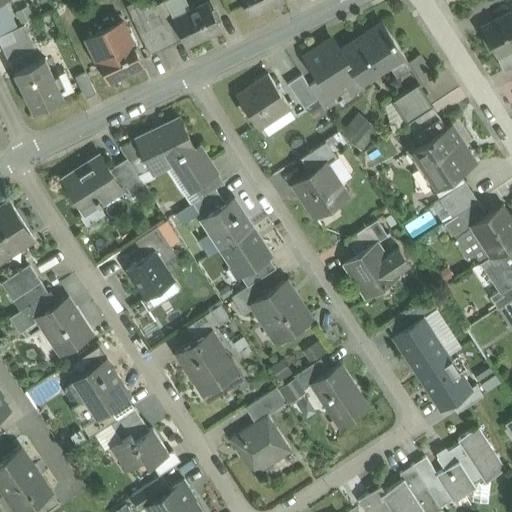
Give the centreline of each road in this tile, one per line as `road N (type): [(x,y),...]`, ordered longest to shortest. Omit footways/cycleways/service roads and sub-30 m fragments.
road 1 (residential): [(275,511),(415,420),(188,77)]
road 2 (residential): [(29,151),(35,193),(249,511)]
road 3 (residential): [(29,151),(188,77)]
road 4 (residential): [(188,77),(342,0)]
road 5 (residential): [(420,0),(511,139)]
